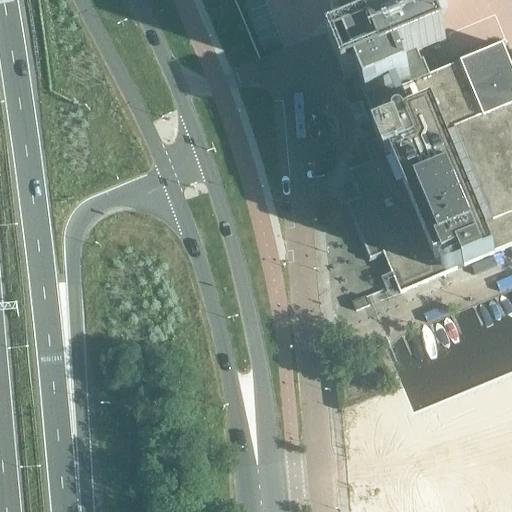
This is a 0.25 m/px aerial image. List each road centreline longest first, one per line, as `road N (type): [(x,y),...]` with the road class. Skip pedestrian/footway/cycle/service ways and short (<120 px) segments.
road 1 (motorway): [(66,511),(3,0)]
road 2 (residential): [(290,70),(326,511)]
road 3 (motorway): [(73,511),(82,459),(73,250),(79,227),(108,203),(169,177)]
road 4 (tertiary): [(261,499),(259,368),(204,160)]
road 5 (tertiary): [(169,177),(224,343),(261,499)]
road 6 (tertiary): [(83,0),(169,177)]
road 7 (tertiary): [(204,160),(136,0)]
